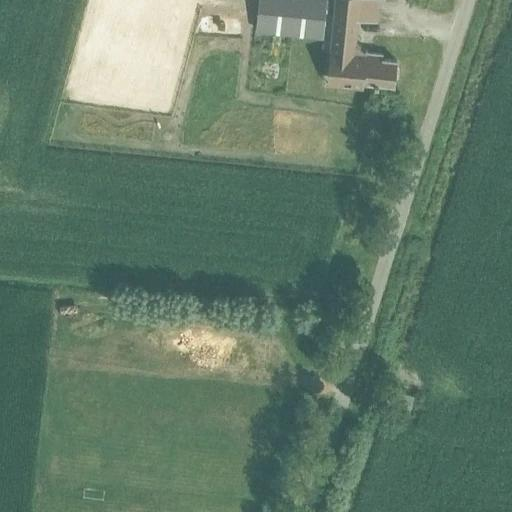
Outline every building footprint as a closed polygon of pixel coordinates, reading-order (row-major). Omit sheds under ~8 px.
[(184,0),(180,55),(244,60),(249,4),(207,0),(184,0)] [(322,38),(325,0),(258,0),(255,31),(322,38)] [(360,86),(361,79),(391,83),(392,78),(394,79),(396,67),(393,67),(394,59),(379,57),(379,53),(363,51),(365,49),(363,48),(362,50),(356,46),(357,44),(352,41),(355,0),(332,0),(325,83),(360,86)] [(408,408),(412,393),(397,389),(393,404),(408,408)] [(92,475),(105,474),(104,448),(91,448),(92,475)]
